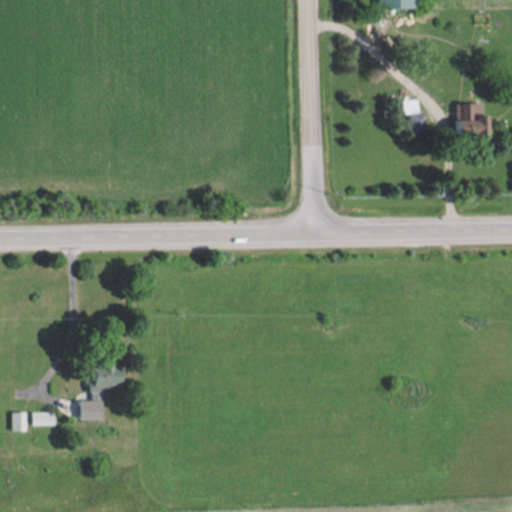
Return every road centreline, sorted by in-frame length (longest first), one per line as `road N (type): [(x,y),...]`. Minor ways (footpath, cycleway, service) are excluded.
road 1 (tertiary): [(511,231),(0,240)]
road 2 (residential): [(311,0),(319,235)]
